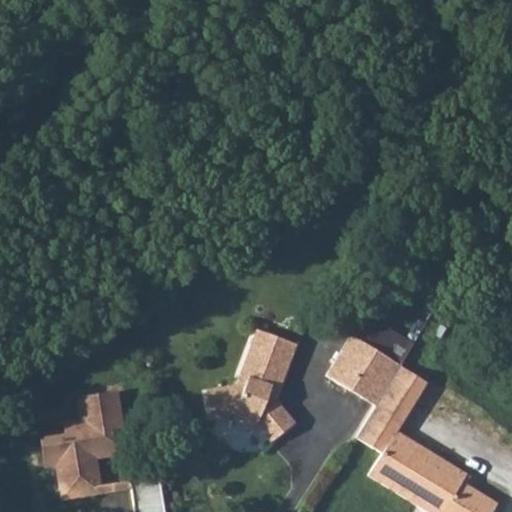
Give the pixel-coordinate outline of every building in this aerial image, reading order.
[(383,315),(370,336),(408,360),(421,338),(383,315)] [(264,326),(248,371),(256,374),(252,386),(214,387),(219,417),(241,413),(245,419),(259,425),(265,421),(279,438),(303,419),(282,394),(276,392),(280,382),(288,385),(304,340),(264,326)] [(334,371),(384,400),(408,360),(370,336),(359,330),(334,371)] [(469,477),(474,470),(405,426),(435,376),(408,360),(384,400),(364,432),(389,447),(375,469),(442,511),(496,511),(504,500),(469,477)] [(135,456),(124,390),(86,397),(90,418),(73,421),(75,434),(50,438),(54,463),(65,461),(69,481),(85,478),(88,493),(108,490),(103,457),(113,455),(113,459),(135,456)] [(175,511),(167,468),(138,473),(144,511),(175,511)] [(85,478),(69,481),(71,496),(88,493),(85,478)]
